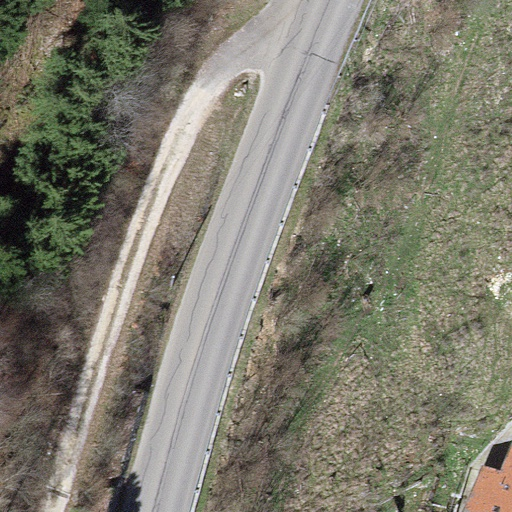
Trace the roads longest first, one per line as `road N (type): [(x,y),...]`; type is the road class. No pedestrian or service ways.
road 1 (track): [(328,2),(284,20),(229,62),(175,137),(47,511)]
road 2 (secondary): [(158,511),(198,362),(329,0)]
